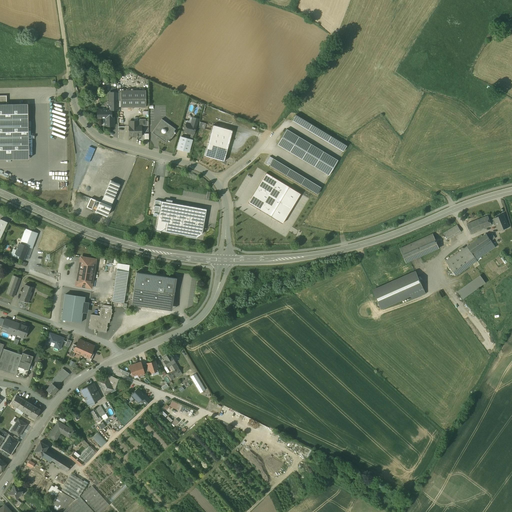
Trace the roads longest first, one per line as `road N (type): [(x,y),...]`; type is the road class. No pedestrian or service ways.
road 1 (residential): [(0,489),(69,386),(199,320),(214,301),(225,259)]
road 2 (secondary): [(225,259),(365,243),(511,190)]
road 3 (residential): [(217,180),(87,127),(71,99),(58,0)]
road 4 (secondary): [(225,259),(122,243),(0,192)]
